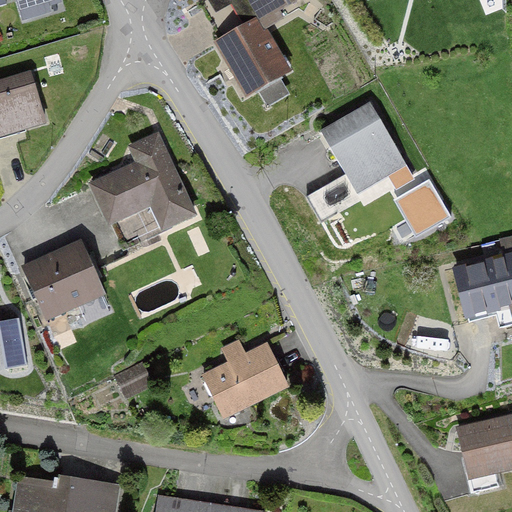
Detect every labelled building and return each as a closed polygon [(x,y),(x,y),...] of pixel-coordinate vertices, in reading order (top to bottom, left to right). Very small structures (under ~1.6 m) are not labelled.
[(59,5),(57,0),(14,0),(20,16),(59,5)] [(229,0),(245,27),(293,0),(229,0)] [(219,48),(246,97),(286,75),(258,26),(219,48)] [(27,77),(0,85),(0,137),(42,124),(27,77)] [(372,106),(323,134),(355,189),(404,161),(372,106)] [(138,166),(90,187),(111,232),(121,230),(131,247),(201,219),(156,130),(128,143),(138,166)] [(503,252),(511,250),(511,238),(500,241),(503,252)] [(83,246),(23,275),(45,322),(106,294),(83,246)] [(511,250),(503,252),(506,268),(460,278),(469,318),(511,308),(511,250)] [(0,333),(6,369),(25,366),(19,322),(0,324),(0,333)] [(223,350),(230,365),(203,378),(238,432),(259,422),(254,411),(295,390),(270,345),(249,355),(240,343),(223,350)] [(511,474),(511,418),(455,431),(469,483),(474,481),(479,498),(504,492),(500,477),(511,474)] [(64,485),(24,478),(18,511),(117,511),(121,488),(65,479),(64,485)] [(210,511),(212,507),(195,504),(159,498),(156,511),(210,511)]
